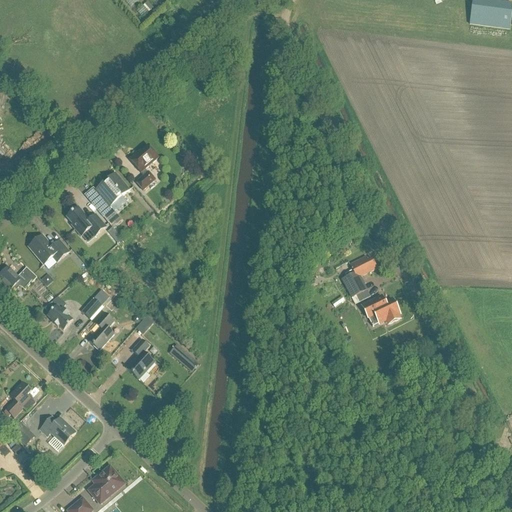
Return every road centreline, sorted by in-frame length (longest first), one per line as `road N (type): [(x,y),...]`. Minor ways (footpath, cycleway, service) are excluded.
road 1 (residential): [(511,487),(282,22)]
road 2 (track): [(195,504),(253,16)]
road 3 (residential): [(0,228),(255,15)]
road 4 (unclassified): [(114,428),(0,321)]
road 5 (unclassified): [(204,511),(114,428)]
road 6 (residential): [(27,511),(114,428)]
